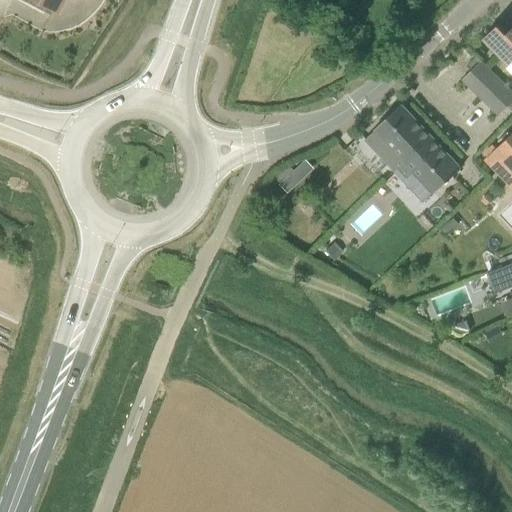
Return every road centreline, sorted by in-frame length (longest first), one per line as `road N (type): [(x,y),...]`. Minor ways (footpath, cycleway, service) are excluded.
road 1 (track): [(511,389),(355,298),(216,241)]
road 2 (primary): [(96,223),(10,511)]
road 3 (primary): [(13,511),(132,237)]
road 4 (unclassified): [(146,399),(249,149)]
road 5 (residential): [(317,127),(382,84),(475,0)]
road 6 (primary): [(132,237),(173,227),(189,214),(206,177),(205,156)]
